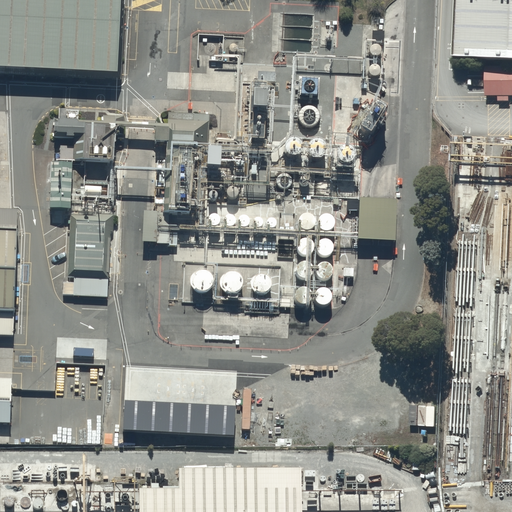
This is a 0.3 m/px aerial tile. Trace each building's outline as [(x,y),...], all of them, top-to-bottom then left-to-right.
[(115,0),(0,0),(0,67),(112,73),(115,0)] [(511,0),(473,0),(470,66),(511,68),(511,0)] [(375,46),(374,46),(373,47),(372,47),(371,48),(370,48),(370,49),(370,50),(369,50),(369,51),(369,52),(369,53),(369,54),(369,55),(370,55),(370,56),(370,57),(371,57),(372,58),(373,58),(374,59),(375,59),(376,59),(377,58),(378,58),(379,57),(380,57),(380,56),(381,55),(381,54),(381,53),(381,52),(381,51),(381,50),(380,49),(380,48),(379,48),(379,47),(378,47),(377,47),(376,46),(375,46)] [(321,100),(322,79),(296,78),(296,98),(321,100)] [(266,96),(252,95),(252,112),(266,113),(266,96)] [(385,113),(374,106),(359,132),(370,138),(385,113)] [(309,107),(308,107),(307,107),(306,107),(305,107),(304,108),(303,108),(302,109),(301,109),(301,110),(300,111),(300,112),(299,112),(299,113),(298,114),(298,115),(298,116),(298,117),(298,118),(298,119),(298,120),(298,121),(299,122),(299,123),(300,124),(301,125),(302,126),(303,127),(304,128),(305,128),(306,128),(307,128),(308,128),(309,128),(310,128),(311,128),(312,128),(313,128),(314,127),(315,126),(316,126),(317,125),(317,124),(318,123),(319,122),(319,121),(319,120),(320,119),(320,118),(320,117),(320,116),(319,115),(319,114),(319,113),(318,113),(318,112),(317,111),(317,110),(316,110),(315,109),(315,108),(314,108),(313,107),(312,107),(311,107),(310,107),(309,107)] [(107,128),(53,124),(52,137),(63,137),(63,140),(72,141),(72,138),(82,139),(80,163),(105,165),(107,128)] [(220,151),(207,151),(206,170),(219,170),(220,151)] [(345,151),(344,151),(343,151),(343,152),(342,152),(341,152),(341,153),(340,153),(339,154),(338,155),(338,156),(337,156),(337,157),(337,158),(337,159),(337,160),(337,161),(337,162),(337,163),(338,163),(338,164),(338,165),(339,165),(339,166),(340,166),(341,167),(342,167),(342,168),(343,168),(344,168),(345,168),(346,168),(347,168),(348,167),(349,167),(350,166),(351,166),(351,165),(352,165),(352,164),(353,163),(353,162),(353,161),(353,160),(353,159),(353,158),(353,157),(353,156),(352,155),(351,154),(350,153),(349,152),(348,152),(347,152),(346,151),(345,151)] [(69,167),(51,167),(51,184),(69,184),(69,167)] [(276,182),(276,183),(277,183),(277,184),(277,185),(278,186),(278,187),(279,188),(280,188),(280,189),(281,189),(282,189),(283,190),(284,190),(285,190),(286,190),(286,189),(287,189),(288,189),(289,188),(290,187),(291,186),(291,185),(292,184),(292,183),(292,182),(292,181),(292,180),(291,179),(291,178),(290,177),(290,176),(289,176),(288,175),(287,175),(287,174),(286,174),(285,174),(284,174),(283,174),(282,174),(281,175),(280,175),(279,176),(278,177),(278,178),(277,178),(277,179),(277,180),(276,181),(276,182)] [(327,177),(326,177),(325,177),(324,177),(323,178),(322,178),(321,179),(320,179),(320,180),(319,181),(318,182),(318,183),(318,184),(317,185),(317,186),(317,187),(317,188),(318,189),(318,190),(319,191),(319,192),(320,192),(320,193),(321,193),(321,194),(322,194),(323,195),(324,195),(325,195),(326,195),(327,195),(328,195),(329,195),(330,195),(330,194),(331,194),(332,194),(332,193),(333,192),(334,191),(335,190),(335,189),(335,188),(335,187),(335,186),(335,185),(335,184),(335,183),(335,182),(334,182),(334,181),(333,180),(332,179),(331,179),(331,178),(330,178),(329,178),(329,177),(328,177),(327,177)] [(347,178),(346,178),(345,179),(344,179),(343,179),(342,180),(341,180),(341,181),(340,181),(340,182),(339,182),(339,183),(338,184),(338,185),(338,186),(338,187),(338,188),(338,189),(338,190),(338,191),(339,191),(339,192),(339,193),(340,193),(340,194),(341,194),(342,195),(343,196),(344,196),(345,196),(346,196),(347,196),(348,196),(349,196),(350,196),(351,195),(352,194),(353,194),(353,193),(354,193),(354,192),(355,191),(355,190),(355,189),(355,188),(355,187),(355,186),(355,185),(355,184),(355,183),(354,183),(354,182),(353,181),(352,180),(351,180),(351,179),(350,179),(349,179),(348,179),(347,178)] [(226,192),(226,193),(226,194),(226,195),(226,196),(226,197),(227,197),(227,198),(228,199),(229,199),(229,200),(230,200),(231,200),(232,201),(233,201),(233,200),(234,200),(235,200),(236,199),(237,198),(237,197),(238,197),(238,196),(238,195),(238,194),(238,193),(238,192),(237,191),(236,190),(236,189),(235,189),(234,189),(233,188),(232,188),(231,188),(230,189),(229,189),(228,190),(227,191),(227,192),(226,192)] [(397,202),(358,200),(356,241),(395,243),(397,202)] [(17,208),(0,207),(0,335),(12,336),(17,208)] [(161,214),(143,213),(142,245),(168,245),(168,247),(177,247),(177,233),(168,232),(168,225),(162,225),(162,221),(160,221),(161,214)] [(307,215),(306,215),(305,215),(304,215),(303,216),(302,216),(301,217),(300,217),(300,218),(299,218),(299,219),(298,220),(298,221),(298,222),(298,223),(297,223),(297,224),(298,225),(298,226),(298,227),(298,228),(299,229),(300,230),(301,231),(302,232),(303,232),(304,232),(304,233),(305,233),(306,233),(307,233),(308,233),(309,232),(310,232),(311,232),(312,231),(313,230),(313,229),(314,229),(314,228),(314,227),(315,227),(315,226),(315,225),(315,224),(315,223),(315,222),(315,221),(314,220),(314,219),(313,219),(313,218),(312,217),(311,217),(311,216),(310,216),(309,215),(308,215),(307,215)] [(214,216),(213,216),(212,216),(211,217),(210,217),(210,218),(209,218),(209,219),(208,219),(208,220),(208,221),(208,222),(208,223),(208,224),(208,225),(209,225),(209,226),(210,227),(211,227),(211,228),(212,228),(213,228),(214,228),(215,228),(216,228),(217,228),(217,227),(218,227),(218,226),(219,226),(219,225),(219,224),(220,224),(220,223),(220,222),(220,221),(220,220),(219,220),(219,219),(219,218),(218,218),(217,217),(216,217),(216,216),(215,216),(214,216)] [(326,216),(325,216),(324,216),(323,216),(322,217),(321,217),(320,218),(319,218),(319,219),(318,220),(318,221),(317,222),(317,223),(317,224),(317,225),(317,226),(317,227),(318,228),(318,229),(319,230),(320,231),(320,232),(321,232),(322,232),(322,233),(323,233),(324,233),(325,233),(326,234),(327,233),(328,233),(329,233),(330,233),(331,232),(332,231),(333,230),(333,229),(334,229),(334,228),(334,227),(335,227),(335,226),(335,225),(335,224),(335,223),(335,222),(334,221),(334,220),(333,219),(332,218),(331,217),(330,217),(330,216),(329,216),(328,216),(327,216),(326,216)] [(230,217),(229,217),(228,217),(227,218),(226,218),(226,219),(225,219),(225,220),(224,220),(224,221),(224,222),(223,223),(223,224),(224,225),(224,226),(224,227),(225,227),(225,228),(226,228),(227,229),(228,229),(229,229),(230,229),(231,229),(232,229),(233,228),(234,228),(234,227),(235,226),(235,225),(235,224),(236,224),(236,223),(235,222),(235,221),(235,220),(234,219),(233,218),(232,218),(231,217),(230,217)] [(244,217),(243,217),(242,217),(241,218),(240,218),(239,219),(239,220),(238,220),(238,221),(237,222),(237,223),(237,224),(237,225),(238,225),(238,226),(239,227),(239,228),(240,228),(241,229),(242,229),(243,229),(244,229),(245,229),(246,229),(247,228),(248,228),(248,227),(249,226),(249,225),(249,224),(250,223),(249,223),(249,222),(249,221),(249,220),(248,219),(247,218),(246,218),(245,217),(244,217)] [(106,276),(108,220),(68,218),(66,257),(59,256),(58,279),(61,279),(61,292),(71,293),(71,298),(107,299),(107,295),(115,296),(116,276),(106,276)] [(213,236),(212,236),(211,236),(210,236),(209,236),(209,237),(208,238),(207,238),(207,239),(207,240),(207,241),(206,241),(206,242),(206,243),(207,243),(207,244),(207,245),(208,246),(209,247),(210,247),(210,248),(211,248),(212,248),(213,248),(214,248),(215,248),(216,247),(217,247),(217,246),(218,246),(218,245),(219,244),(219,243),(219,242),(219,241),(219,240),(219,239),(218,239),(218,238),(217,238),(217,237),(216,237),(216,236),(215,236),(214,236),(213,236)] [(227,237),(226,237),(225,237),(225,238),(224,238),(224,239),(223,239),(223,240),(222,241),(222,242),(222,243),(222,244),(222,245),(223,245),(223,246),(223,247),(224,247),(224,248),(225,248),(226,249),(227,249),(228,249),(229,249),(230,249),(231,249),(231,248),(232,248),(232,247),(233,247),(233,246),(234,246),(234,245),(234,244),(234,243),(234,242),(234,241),(234,240),(233,240),(233,239),(232,238),(231,237),(230,237),(229,237),(228,237),(227,237)] [(242,237),(241,237),(240,237),(240,238),(239,238),(239,239),(238,239),(237,240),(237,241),(236,242),(236,243),(236,244),(236,245),(237,245),(237,246),(237,247),(238,248),(239,248),(239,249),(240,249),(241,249),(241,250),(242,250),(243,250),(244,250),(245,249),(246,249),(247,248),(248,247),(248,246),(249,246),(249,245),(249,244),(249,243),(249,242),(249,241),(248,241),(248,240),(247,239),(246,238),(245,238),(245,237),(244,237),(243,237),(242,237)] [(298,253),(298,254),(298,255),(299,255),(300,256),(301,257),(302,257),(303,258),(304,258),(305,258),(306,258),(307,258),(308,258),(309,257),(310,257),(311,256),(312,255),(313,254),(313,253),(314,252),(314,251),(314,250),(314,249),(314,248),(314,247),(314,246),(313,246),(313,245),(313,244),(312,244),(312,243),(311,243),(311,242),(310,242),(309,241),(308,241),(307,241),(306,241),(306,240),(305,241),(304,241),(303,241),(302,241),(301,242),(300,242),(299,243),(298,244),(298,245),(297,246),(297,247),(297,248),(297,249),(297,250),(297,251),(297,252),(297,253),(298,253)] [(316,253),(317,253),(317,254),(317,255),(318,255),(318,256),(319,256),(319,257),(320,257),(321,258),(322,258),(323,258),(324,258),(325,258),(326,258),(327,258),(328,258),(329,257),(330,256),(331,255),(332,254),(332,253),(333,253),(333,252),(333,251),(333,250),(333,249),(333,248),(333,247),(332,246),(332,245),(331,244),(330,243),(329,243),(329,242),(328,242),(327,242),(327,241),(326,241),(325,241),(324,241),(323,241),(322,241),(322,242),(321,242),(320,242),(319,243),(318,244),(317,245),(317,246),(316,247),(316,248),(316,249),(316,250),(316,251),(316,252),(316,253)] [(184,271),(183,260),(175,260),(175,264),(168,264),(168,268),(171,268),(172,272),(175,272),(175,276),(183,276),(183,271),(184,271)] [(296,276),(297,277),(297,278),(298,278),(298,279),(299,279),(299,280),(300,280),(301,281),(302,281),(303,281),(304,282),(305,282),(306,281),(307,281),(308,281),(309,281),(309,280),(310,280),(311,279),(312,278),(313,277),(313,276),(313,275),(314,274),(314,273),(314,272),(314,271),(313,270),(313,269),(313,268),(312,267),(311,266),(311,265),(310,265),(309,265),(309,264),(308,264),(307,264),(306,263),(305,263),(304,263),(303,263),(302,264),(301,264),(300,265),(299,265),(298,266),(298,267),(297,267),(297,268),(296,269),(296,270),(296,271),(296,272),(296,273),(296,274),(296,275),(296,276)] [(315,276),(316,277),(316,278),(317,278),(317,279),(318,280),(319,281),(320,281),(321,282),(322,282),(323,282),(324,282),(325,282),(326,282),(327,282),(328,281),(329,281),(330,280),(331,279),(331,278),(332,278),(332,277),(332,276),(333,275),(333,274),(333,273),(333,272),(332,271),(332,270),(332,269),(331,268),(331,267),(330,267),(330,266),(329,266),(328,266),(328,265),(327,265),(326,265),(325,264),(324,264),(323,264),(322,264),(321,265),(320,265),(319,266),(318,266),(317,267),(317,268),(316,268),(316,269),(316,270),(315,270),(315,271),(315,272),(315,273),(315,274),(315,275),(315,276)] [(204,272),(203,271),(202,271),(201,271),(199,271),(198,272),(197,272),(196,272),(195,273),(194,273),(194,274),(193,274),(192,275),(191,276),(191,277),(190,278),(190,279),(189,280),(189,281),(189,282),(189,283),(189,284),(189,285),(189,286),(189,287),(189,288),(190,289),(190,290),(191,291),(192,292),(193,293),(194,294),(195,294),(196,295),(197,295),(198,295),(199,296),(200,296),(201,296),(202,296),(203,295),(204,295),(205,295),(206,294),(207,294),(208,293),(209,293),(210,292),(210,291),(211,290),(211,289),(212,288),(212,287),(213,286),(213,285),(213,284),(213,283),(213,282),(213,281),(212,280),(212,279),(212,278),(211,277),(211,276),(210,275),(209,275),(208,274),(208,273),(207,273),(206,272),(205,272),(204,272)] [(232,272),(231,272),(230,273),(229,273),(228,273),(227,273),(226,274),(225,274),(224,275),(223,276),(222,277),(221,278),(221,279),(220,280),(220,281),(220,282),(220,283),(219,284),(219,285),(220,286),(220,287),(220,288),(220,289),(221,290),(221,291),(222,292),(223,293),(224,294),(225,295),(226,295),(227,296),(228,296),(229,296),(230,297),(231,297),(232,297),(233,297),(234,296),(235,296),(236,296),(237,295),(238,295),(239,294),(240,293),(241,292),(242,291),(242,290),(243,289),(243,288),(243,287),(244,286),(244,285),(244,284),(244,283),(243,282),(243,281),(243,280),(242,279),(242,278),(241,277),(240,276),(239,275),(238,274),(237,274),(236,273),(235,273),(234,273),(233,273),(232,272)] [(261,274),(260,274),(259,275),(258,275),(257,275),(256,275),(255,276),(254,277),(253,277),(252,278),(252,279),(251,280),(250,281),(250,282),(250,283),(250,284),(250,285),(250,286),(250,287),(250,288),(250,289),(250,290),(251,291),(252,292),(252,293),(253,294),(254,294),(255,295),(256,296),(257,296),(258,296),(259,296),(260,296),(261,296),(262,296),(263,296),(264,296),(265,296),(266,295),(267,294),(268,294),(269,293),(269,292),(270,291),(271,290),(271,289),(271,288),(271,287),(272,286),(272,285),(271,284),(271,283),(271,282),(271,281),(270,280),(269,279),(269,278),(268,277),(267,277),(266,276),(265,275),(264,275),(263,275),(262,275),(261,274)] [(294,296),(294,297),(294,298),(294,299),(294,300),(294,301),(295,301),(295,302),(296,303),(296,304),(297,305),(298,305),(298,306),(299,306),(300,306),(300,307),(301,307),(302,307),(303,307),(304,307),(305,307),(306,306),(307,306),(308,305),(309,305),(310,304),(310,303),(311,303),(311,302),(311,301),(312,301),(312,300),(312,299),(312,298),(312,297),(312,296),(312,295),(311,294),(311,293),(310,292),(309,291),(308,291),(308,290),(307,290),(306,290),(306,289),(305,289),(304,289),(303,289),(302,289),(301,289),(300,289),(300,290),(299,290),(298,290),(297,291),(296,292),(296,293),(295,293),(295,294),(295,295),(294,295),(294,296)] [(315,304),(316,304),(316,305),(317,305),(317,306),(318,306),(319,307),(320,307),(321,307),(322,307),(322,308),(323,308),(324,307),(325,307),(326,307),(327,306),(328,306),(329,305),(330,304),(330,303),(331,303),(331,302),(331,301),(331,300),(331,299),(331,298),(331,297),(331,296),(331,295),(330,294),(330,293),(329,293),(328,292),(327,291),(326,290),(325,290),(324,290),(323,290),(322,290),(321,290),(320,290),(319,291),(318,291),(317,292),(316,292),(316,293),(315,293),(315,294),(315,295),(314,295),(314,296),(314,297),(314,298),(314,299),(314,300),(314,301),(314,302),(315,302),(315,303),(315,304)] [(0,379),(0,420),(8,421),(9,380),(0,379)] [(137,511),(297,511),(297,474),(178,473),(177,493),(137,493),(137,511)]
